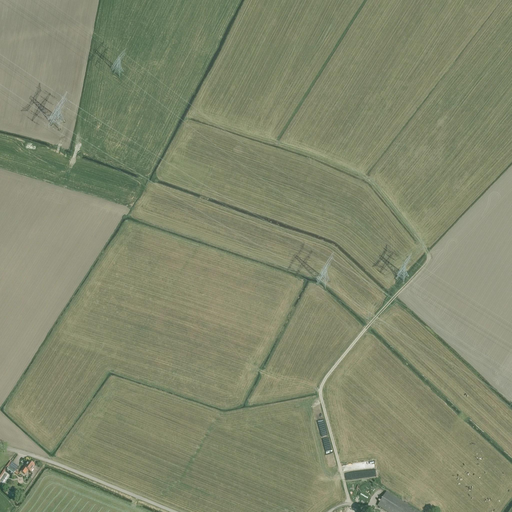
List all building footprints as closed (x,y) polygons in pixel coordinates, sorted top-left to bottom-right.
[(321,440),(328,438),(325,429),(319,431),(321,440)] [(355,481),(377,478),(374,461),(343,466),(345,478),(351,477),(351,474),(354,474),(355,481)] [(35,465),(29,462),(27,465),(26,464),(21,472),(25,474),(27,470),(30,472),(35,465)] [(12,477),(15,472),(8,467),(5,472),(12,477)] [(417,511),(386,492),(377,506),(387,511),(417,511)]
